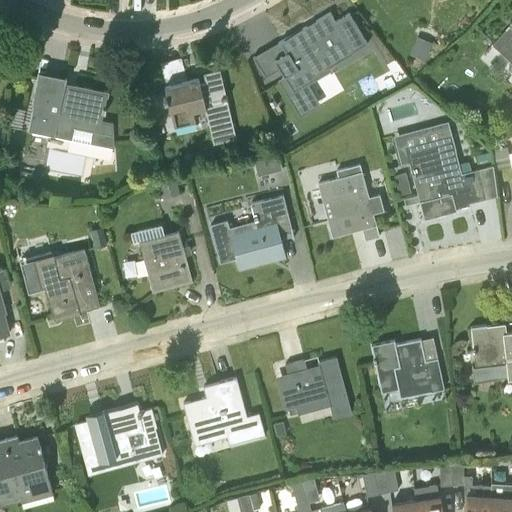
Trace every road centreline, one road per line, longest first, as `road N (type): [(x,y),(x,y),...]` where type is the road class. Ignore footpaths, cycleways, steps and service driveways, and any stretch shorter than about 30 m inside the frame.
road 1 (residential): [(0,381),(367,282),(511,255)]
road 2 (residential): [(227,0),(169,25),(104,30),(46,19),(10,0)]
